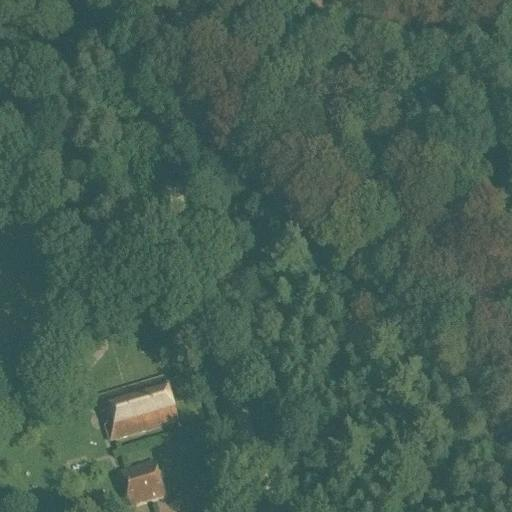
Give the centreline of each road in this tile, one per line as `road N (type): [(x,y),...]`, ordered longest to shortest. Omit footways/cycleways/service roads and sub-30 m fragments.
road 1 (track): [(127,24),(159,10),(244,41),(511,324)]
road 2 (track): [(269,511),(127,24)]
